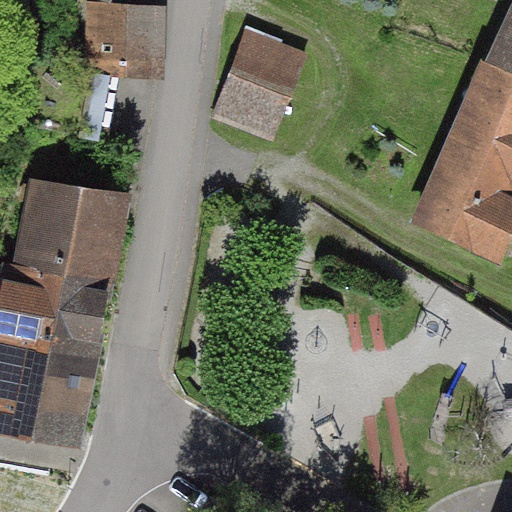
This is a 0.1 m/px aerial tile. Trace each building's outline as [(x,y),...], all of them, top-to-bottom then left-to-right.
[(29,0),(60,11),(64,0),(29,0)] [(0,44),(0,119),(101,138),(114,70),(159,70),(160,7),(98,6),(97,64),(0,44)] [(511,21),(420,224),(501,260),(511,234),(511,21)] [(244,55),(218,119),(274,141),(300,77),(244,55)] [(27,266),(110,284),(124,202),(29,187),(27,200),(39,202),(27,266)] [(110,284),(27,266),(12,264),(4,306),(18,309),(12,337),(97,355),(110,284)] [(0,334),(0,335),(0,426),(78,442),(97,355),(12,337),(0,334)] [(502,511),(511,511),(511,504),(507,502),(502,511)]
